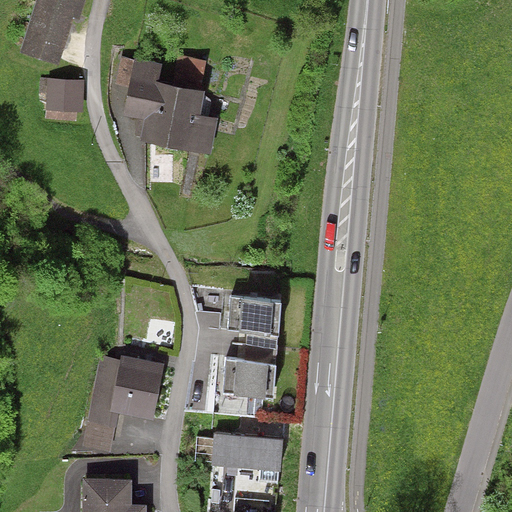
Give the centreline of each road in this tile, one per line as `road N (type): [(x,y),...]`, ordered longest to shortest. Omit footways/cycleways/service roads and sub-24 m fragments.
road 1 (residential): [(101,0),(92,44),(101,130),(173,272),(181,315),(162,456),(168,511)]
road 2 (primary): [(371,0),(324,511)]
road 3 (residential): [(461,511),(511,346)]
